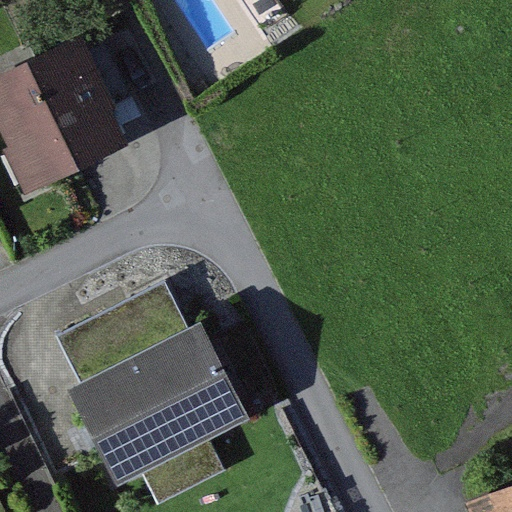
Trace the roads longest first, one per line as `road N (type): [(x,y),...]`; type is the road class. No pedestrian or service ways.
road 1 (residential): [(200,203),(362,511)]
road 2 (residential): [(200,203),(0,298)]
road 3 (residential): [(134,55),(200,203)]
